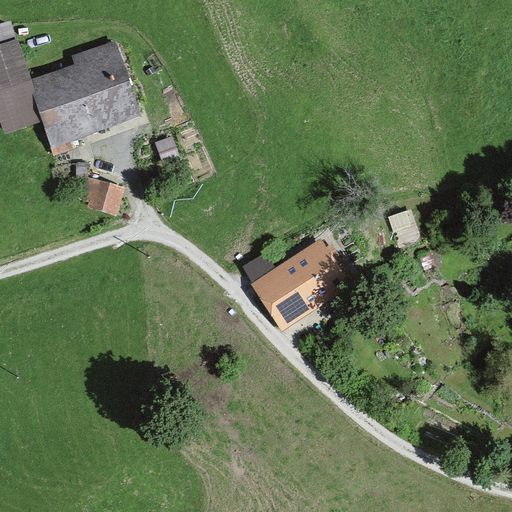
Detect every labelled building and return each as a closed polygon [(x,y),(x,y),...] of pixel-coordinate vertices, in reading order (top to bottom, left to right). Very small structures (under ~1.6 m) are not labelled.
[(14,45),(6,22),(0,24),(0,110),(7,130),(41,118),(50,144),(65,138),(62,129),(135,103),(116,49),(76,63),(80,74),(69,78),(66,70),(31,82),(17,44),(14,45)] [(160,146),(167,167),(182,162),(175,141),(160,146)] [(79,162),(77,178),(87,179),(89,163),(79,162)] [(100,188),(102,184),(87,179),(82,194),(97,199),(94,207),(112,212),(118,194),(100,188)] [(324,245),(257,289),(278,322),(345,278),(335,263),(339,260),(330,245),(326,248),(324,245)] [(271,275),(262,260),(244,270),(254,286),(271,275)]
